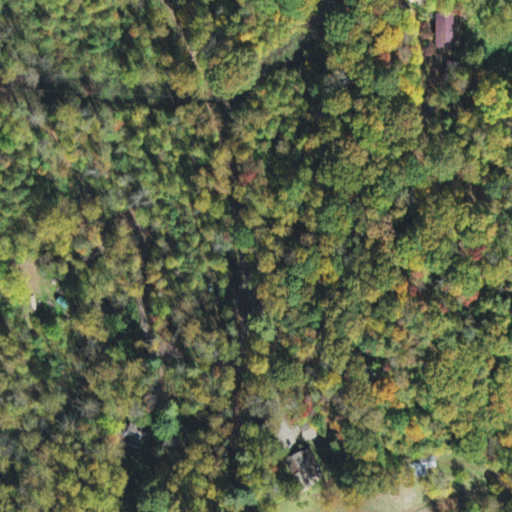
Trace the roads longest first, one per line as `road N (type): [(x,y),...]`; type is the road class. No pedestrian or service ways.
road 1 (residential): [(147,511),(169,411),(168,363),(183,353),(239,357),(249,313)]
road 2 (residential): [(423,136),(413,38),(391,0)]
